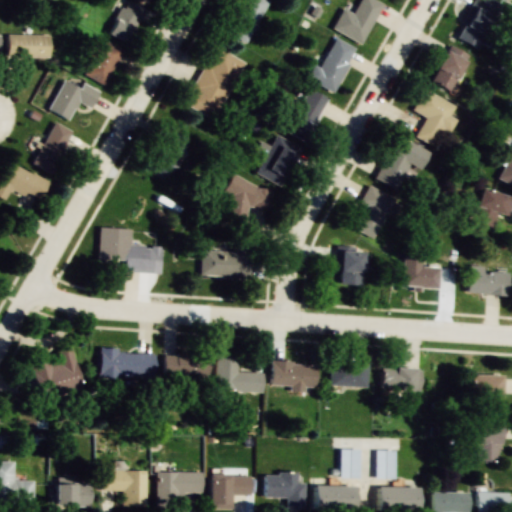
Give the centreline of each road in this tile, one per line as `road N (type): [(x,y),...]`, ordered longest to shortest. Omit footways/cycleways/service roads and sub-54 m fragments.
road 1 (residential): [(511,338),(90,311),(35,284)]
road 2 (residential): [(0,343),(195,0)]
road 3 (residential): [(281,323),(283,277),(301,223),(423,0)]
